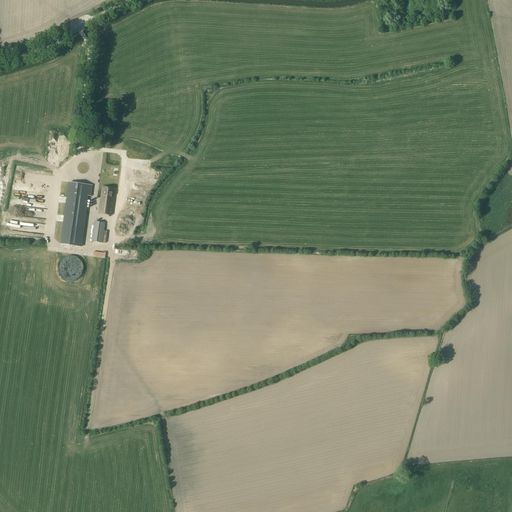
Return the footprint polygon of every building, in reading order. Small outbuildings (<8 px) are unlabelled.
[(137,169),(134,181),(141,183),(144,171),(137,169)] [(81,247),(88,196),(91,196),(92,186),(74,183),(69,182),(61,244),(66,245),(81,247)] [(99,213),(112,215),(115,189),(102,187),(99,213)] [(105,223),(94,221),(92,241),(102,243),(105,223)] [(122,233),(122,225),(114,225),(114,233),(122,233)] [(66,263),(62,267),(72,276),(81,266),(78,263),(76,266),(72,263),(70,266),(66,263)]
